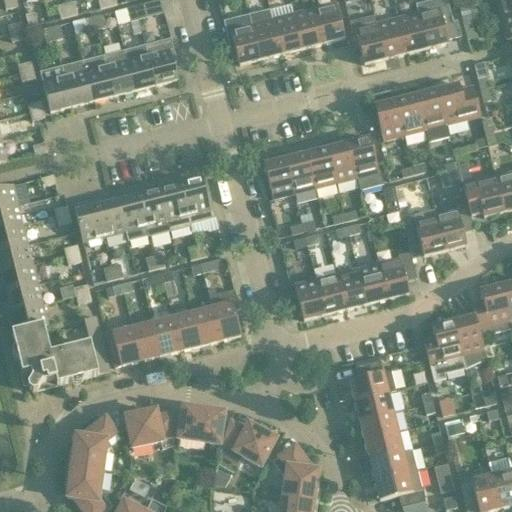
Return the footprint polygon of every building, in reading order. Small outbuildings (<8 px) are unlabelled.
[(2,0),(5,13),(17,10),(14,0),(2,0)] [(105,0),(96,0),(99,11),(108,9),(105,0)] [(116,7),(114,0),(105,0),(108,9),(116,7)] [(511,0),(496,0),(501,21),(511,17),(511,0)] [(77,17),(73,4),(65,6),(68,19),(77,17)] [(335,5),(314,11),(322,47),(344,41),(335,5)] [(65,6),(57,8),(60,21),(68,19),(65,6)] [(135,9),(138,22),(147,20),(143,6),(135,9)] [(290,6),(269,12),(272,21),(281,58),(302,52),(293,16),(290,6)] [(130,24),(138,22),(135,9),(127,11),(130,24)] [(418,15),(426,51),(448,46),(439,10),(418,15)] [(314,11),(293,16),(302,52),(322,47),(314,11)] [(269,12),(248,17),(251,27),(260,63),(281,58),(272,21),(269,12)] [(28,30),(36,27),(33,15),(25,17),(28,30)] [(396,21),(406,57),(426,51),(418,15),(396,21)] [(469,16),(472,28),(472,29),(480,27),(477,15),(469,16)] [(461,18),(464,30),(472,28),(469,16),(461,18)] [(92,19),(96,33),(104,30),(101,17),(92,19)] [(248,17),(223,23),(230,51),(234,50),(238,68),(260,63),(251,27),(248,17)] [(511,41),(511,17),(501,21),(507,42),(511,41)] [(349,24),(356,50),(359,50),(364,67),(385,62),(376,26),(374,18),(349,24)] [(88,35),(96,33),(92,19),(84,22),(88,35)] [(376,26),(385,62),(406,57),(396,21),(376,26)] [(21,25),(7,28),(9,37),(23,33),(21,25)] [(51,30),(54,43),(62,41),(59,28),(51,30)] [(464,30),(466,38),(467,42),(475,40),(472,29),(472,28),(464,30)] [(46,45),(54,43),(51,30),(42,32),(46,45)] [(25,41),(23,33),(9,37),(11,45),(25,41)] [(147,57),(155,89),(177,83),(172,65),(176,64),(170,41),(145,47),(147,57)] [(124,53),(134,94),(155,89),(147,57),(145,47),(124,53)] [(103,58),(113,100),(134,94),(124,53),(103,58)] [(82,63),(92,105),(113,100),(103,58),(82,63)] [(63,79),(71,110),(92,105),(82,63),(61,69),(63,79)] [(474,69),(477,81),(480,92),(488,90),(485,79),(488,78),(485,64),(476,67),(474,69)] [(31,65),(17,68),(19,76),(33,73),(31,65)] [(39,74),(50,116),(71,110),(63,79),(61,69),(39,74)] [(35,81),(33,73),(19,76),(21,85),(35,81)] [(437,92),(446,128),(480,119),(473,89),(460,92),(458,87),(437,92)] [(480,92),(483,104),(491,102),(488,90),(480,92)] [(425,133),(424,134),(427,146),(449,140),(445,128),(446,128),(437,92),(416,97),(425,133)] [(383,144),(404,139),(395,103),(393,103),(391,93),(373,98),(375,108),(374,108),(383,144)] [(395,103),(404,139),(424,134),(425,133),(416,97),(395,103)] [(43,112),(41,104),(27,107),(29,116),(43,112)] [(43,112),(29,116),(31,124),(45,121),(43,112)] [(482,124),(485,136),(493,134),(490,122),(482,124)] [(496,146),(493,134),(485,136),(488,148),(496,146)] [(348,145),(357,181),(360,193),(383,187),(380,174),(378,175),(369,140),(348,145)] [(327,151),(336,187),(357,181),(348,145),(327,151)] [(32,149),(34,157),(47,154),(45,146),(32,149)] [(306,156),(315,192),(336,187),(327,151),(306,156)] [(285,161),(294,197),(315,192),(306,156),(285,161)] [(272,203),(294,197),(285,161),(263,167),(272,203)] [(444,168),(446,176),(458,172),(456,164),(444,168)] [(412,169),(414,177),(426,174),(424,166),(412,169)] [(400,172),(402,180),(414,177),(412,169),(400,172)] [(511,174),(495,179),(504,215),(511,213),(511,174)] [(43,190),(55,186),(53,178),(40,181),(43,190)] [(462,184),(467,206),(468,210),(480,208),(483,221),(504,215),(495,179),(475,184),(474,181),(462,184)] [(202,182),(180,187),(188,219),(190,227),(216,220),(207,184),(202,185),(202,182)] [(180,187),(159,193),(167,224),(169,234),(191,228),(190,227),(188,219),(180,187)] [(0,191),(0,212),(17,209),(12,188),(0,191)] [(385,191),(381,192),(385,209),(388,218),(400,214),(397,206),(393,189),(385,191)] [(159,193),(138,198),(146,230),(148,239),(169,234),(167,224),(159,193)] [(138,198),(117,203),(125,235),(128,244),(148,239),(146,230),(138,198)] [(117,203),(96,208),(104,240),(125,235),(117,203)] [(86,205),(73,208),(75,214),(83,246),(104,240),(96,208),(87,211),(86,205)] [(435,218),(444,254),(466,249),(463,236),(474,233),(468,210),(467,206),(455,209),(456,213),(435,218)] [(69,217),(67,210),(67,208),(53,212),(55,220),(69,217)] [(0,234),(22,229),(17,209),(0,212),(0,234)] [(423,259),(444,254),(435,218),(415,223),(414,220),(409,221),(407,210),(399,212),(402,223),(409,249),(420,246),(423,259)] [(355,213),(343,216),(345,224),(357,221),(355,213)] [(343,216),(332,219),(334,227),(345,224),(343,216)] [(69,217),(55,220),(58,229),(71,225),(69,217)] [(301,227),(303,235),(315,232),(313,224),(301,227)] [(290,230),(292,238),(303,235),(301,227),(290,230)] [(347,230),(349,238),(360,235),(358,227),(347,230)] [(0,255),(27,248),(22,229),(0,234),(0,255)] [(337,241),(349,238),(347,230),(335,233),(337,241)] [(316,238),(305,240),(307,248),(318,246),(317,241),(316,238)] [(305,240),(293,243),(295,251),(306,249),(307,248),(305,240)] [(195,248),(198,261),(207,259),(203,246),(195,248)] [(0,276),(32,268),(27,248),(0,255),(0,276)] [(79,257),(77,248),(63,252),(65,260),(79,257)] [(187,250),(190,263),(198,261),(195,248),(187,250)] [(378,266),(387,302),(409,297),(405,284),(417,281),(410,255),(398,258),(399,261),(378,266)] [(153,259),(156,272),(165,270),(161,256),(153,259)] [(79,257),(65,260),(67,269),(81,265),(79,257)] [(145,261),(148,274),(156,272),(153,259),(145,261)] [(200,267),(203,276),(213,274),(210,264),(200,267)] [(357,272),(366,308),(387,302),(378,266),(357,272)] [(111,269),(114,282),(123,280),(120,267),(111,269)] [(192,279),(203,276),(200,267),(190,269),(192,279)] [(0,289),(4,288),(6,297),(37,288),(32,268),(0,276),(0,289)] [(103,271),(106,284),(114,282),(111,269),(103,271)] [(336,277),(345,313),(366,308),(357,272),(336,277)] [(177,298),(173,283),(171,274),(161,277),(163,286),(167,300),(177,298)] [(153,288),(163,286),(161,277),(151,279),(153,288)] [(315,282),(324,318),(345,313),(336,277),(315,282)] [(303,324),(324,318),(315,282),(294,288),(303,324)] [(121,287),(124,296),(134,293),(131,284),(121,287)] [(511,284),(501,288),(510,324),(511,323),(511,284)] [(77,308),(91,304),(87,287),(73,291),(77,308)] [(107,300),(114,298),(124,296),(121,287),(111,289),(111,290),(105,291),(107,300)] [(3,304),(6,317),(43,308),(37,288),(6,297),(8,303),(3,304)] [(471,309),(474,318),(479,340),(480,340),(511,331),(511,330),(510,324),(501,288),(480,293),(483,306),(471,309)] [(214,292),(207,294),(211,311),(220,344),(240,339),(234,314),(239,313),(234,293),(216,298),(214,292)] [(14,328),(16,335),(43,329),(47,328),(43,308),(6,317),(9,329),(14,328)] [(211,311),(192,315),(200,349),(220,344),(211,311)] [(192,315),(172,320),(180,354),(200,349),(192,315)] [(453,324),(465,371),(486,362),(484,354),(480,340),(479,340),(474,318),(453,324)] [(11,336),(21,377),(22,377),(23,382),(29,385),(27,388),(28,393),(32,395),(37,394),(37,393),(98,378),(109,375),(95,319),(83,322),(89,346),(61,354),(58,343),(47,345),(43,329),(16,335),(11,336)] [(172,320),(152,325),(160,359),(180,354),(172,320)] [(424,345),(430,371),(434,385),(446,381),(444,377),(465,371),(453,324),(432,329),(435,342),(424,345)] [(152,325),(132,330),(140,364),(160,359),(152,325)] [(112,335),(106,337),(114,371),(120,369),(140,364),(132,330),(112,335)] [(354,404),(388,396),(395,394),(390,373),(382,375),(380,364),(356,369),(359,381),(349,384),(354,404)] [(421,398),(423,408),(432,405),(430,395),(421,398)] [(354,404),(359,424),(393,415),(388,396),(354,404)] [(510,397),(501,399),(502,404),(505,414),(511,411),(511,403),(511,401),(510,397)] [(485,409),(497,406),(495,398),(483,401),(485,409)] [(450,401),(438,404),(442,420),(454,417),(450,401)] [(426,418),(435,415),(432,405),(423,408),(426,418)] [(223,416),(182,410),(177,442),(219,448),(223,416)] [(499,421),(497,412),(486,415),(488,424),(499,421)] [(155,414),(125,421),(131,451),(161,445),(162,452),(173,450),(172,418),(157,421),(155,414)] [(359,424),(364,444),(398,435),(393,415),(359,424)] [(75,439),(71,470),(102,474),(105,455),(121,443),(105,421),(81,440),(75,439)] [(463,436),(460,425),(445,428),(448,440),(463,436)] [(221,457),(217,467),(233,475),(241,459),(260,470),(275,442),(248,427),(244,434),(231,426),(221,457)] [(364,444),(369,463),(403,455),(398,435),(364,444)] [(431,437),(433,447),(442,445),(440,435),(431,437)] [(445,455),(442,445),(433,447),(436,457),(445,455)] [(285,481),(282,500),(313,505),(317,474),(312,473),(294,449),(272,465),(285,481)] [(369,463),(374,483),(408,475),(417,472),(412,453),(403,455),(369,463)] [(509,461),(489,466),(491,478),(499,511),(511,508),(511,474),(510,468),(509,461)] [(491,478),(459,486),(465,509),(465,510),(476,507),(477,511),(498,511),(499,511),(491,478),(489,466),(488,466),(491,478)] [(99,493),(102,474),(71,470),(67,501),(73,501),(80,511),(107,511),(112,509),(99,493)] [(425,504),(422,492),(417,472),(408,475),(374,483),(379,504),(398,499),(401,510),(425,504)] [(442,502),(444,511),(451,511),(457,511),(454,499),(442,502)] [(311,511),(313,505),(282,500),(280,511),(311,511)] [(164,511),(166,510),(152,503),(146,511),(138,511),(123,504),(119,511),(164,511)]
